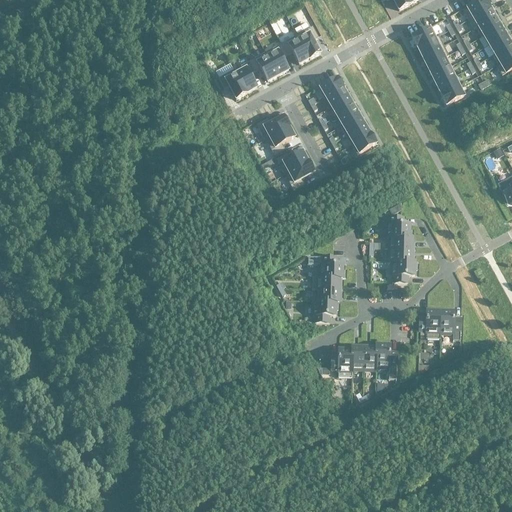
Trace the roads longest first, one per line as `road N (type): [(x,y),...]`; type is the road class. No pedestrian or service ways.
road 1 (unclassified): [(511,234),(445,270),(394,310),(373,310),(314,345)]
road 2 (residential): [(279,89),(442,0)]
